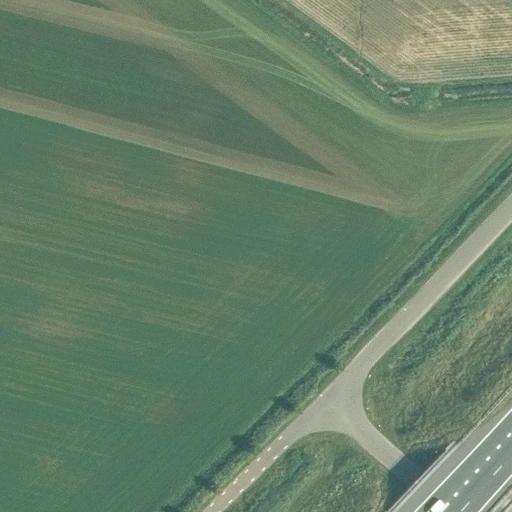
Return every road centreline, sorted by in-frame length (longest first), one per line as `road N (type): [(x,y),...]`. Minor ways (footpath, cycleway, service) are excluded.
road 1 (unclassified): [(331,397),(511,207)]
road 2 (unclassified): [(331,397),(210,511)]
road 3 (unclassified): [(451,511),(331,397)]
